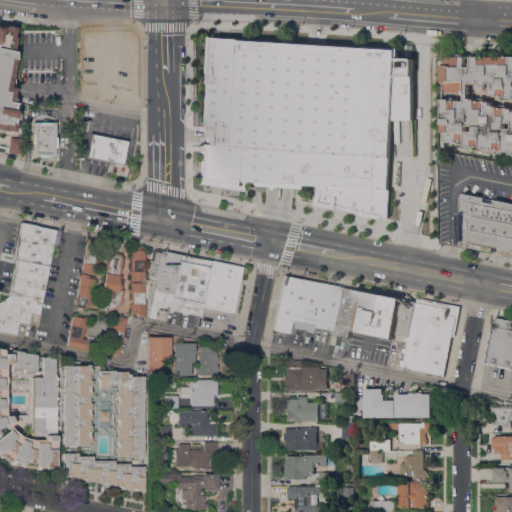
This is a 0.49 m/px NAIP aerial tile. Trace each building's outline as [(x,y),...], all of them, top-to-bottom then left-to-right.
[(0,25),(5,26),(5,25),(15,26),(15,45),(13,45),(12,50),(14,50),(14,58),(12,65),(10,65),(9,71),(11,71),(11,74),(8,73),(7,79),(9,79),(8,86),(14,87),(12,95),(10,95),(9,101),(13,102),(14,100),(18,100),(18,111),(19,111),(19,121),(13,120),(13,121),(14,122),(13,131),(6,129),(5,130),(0,129),(0,25)] [(379,217),(378,218),(358,214),(358,213),(336,208),(316,204),(317,200),(320,186),(304,185),(304,188),(257,185),(257,183),(246,182),(245,191),(197,182),(200,160),(196,159),(197,145),(199,145),(199,143),(204,144),(209,60),(210,36),(212,36),(212,37),(221,38),(242,39),(242,40),(364,48),(364,46),(399,48),(398,58),(413,59),(413,119),(392,120),(391,145),(388,189),(391,190),(389,219),(379,217)] [(122,60),(108,60),(109,47),(122,47),(122,60)] [(511,157),(500,155),(495,155),(481,152),(473,152),(473,150),(441,145),(442,57),(503,58),(511,58),(511,157)] [(32,121),(56,121),(56,156),(32,156),(32,121)] [(85,158),(90,132),(128,140),(123,166),(85,158)] [(19,137),(6,137),(5,152),(18,153),(19,137)] [(511,255),(460,246),(461,197),(463,193),(484,198),(494,200),(511,203),(511,255)] [(14,258),(11,257),(19,222),(53,229),(35,321),(31,320),(32,313),(28,312),(26,323),(17,322),(14,334),(0,330),(0,299),(7,295),(14,258)] [(87,238),(95,240),(94,243),(100,244),(96,265),(97,265),(95,274),(81,272),(87,238)] [(145,281),(130,281),(130,274),(128,274),(128,256),(130,256),(130,248),(143,248),(143,249),(145,249),(145,281)] [(148,276),(149,272),(148,271),(149,266),(147,266),(148,259),(150,260),(151,253),(152,251),(153,250),(155,249),(157,249),(162,250),(180,254),(210,260),(199,315),(187,313),(187,315),(181,314),(181,312),(173,310),(172,312),(169,311),(168,311),(169,309),(157,306),(154,318),(148,317),(151,302),(147,301),(147,279),(156,280),(156,278),(148,276)] [(119,282),(122,283),(121,289),(124,289),(121,305),(106,312),(96,310),(108,255),(112,252),(121,254),(124,258),(119,282)] [(211,260),(242,266),(233,313),(201,306),(211,260)] [(80,277),(78,277),(78,274),(80,275),(81,273),(95,276),(91,294),(93,295),(92,297),(91,297),(90,302),(89,302),(87,309),(74,306),(80,277)] [(346,337),(331,334),(332,330),(313,326),(313,325),(297,322),(295,334),(274,330),(284,276),(356,291),(348,329),(346,337)] [(145,313),(146,313),(146,316),(144,316),(136,315),(136,314),(130,314),(130,307),(128,307),(128,304),(131,304),(131,298),(129,298),(129,289),(130,289),(130,282),(145,282),(145,313)] [(400,299),(393,338),(348,329),(356,291),(400,299)] [(396,340),(400,316),(399,316),(401,304),(404,305),(404,302),(412,303),(412,302),(415,302),(408,343),(396,340)] [(415,302),(448,309),(449,304),(460,307),(454,337),(452,337),(444,377),(403,368),(408,343),(415,302)] [(119,355),(105,353),(110,332),(107,331),(109,325),(110,326),(113,314),(126,317),(119,355)] [(93,336),(92,341),(94,341),(93,348),(89,347),(89,349),(87,349),(87,350),(66,345),(72,316),(86,318),(83,334),(93,336)] [(511,368),(485,363),(493,322),(496,319),(511,321),(511,368)] [(147,336),(170,336),(169,376),(163,376),(163,370),(146,370),(147,336)] [(174,343),(192,343),(192,360),(189,360),(189,374),(174,374),(174,343)] [(195,375),(195,367),(198,367),(198,347),(214,346),(214,356),(216,356),(216,365),(218,365),(218,370),(216,370),(216,374),(195,375)] [(44,439),(44,435),(30,435),(30,377),(41,377),(41,357),(54,357),(54,374),(55,374),(55,469),(40,469),(23,467),(11,464),(0,457),(0,349),(3,350),(3,354),(10,354),(10,350),(36,355),(36,374),(23,374),(23,371),(10,371),(10,364),(5,364),(5,416),(10,414),(14,424),(9,426),(16,432),(21,435),(27,438),(32,439),(36,439),(44,439)] [(63,366),(69,365),(69,361),(78,361),(78,365),(86,365),(86,364),(89,364),(89,368),(91,368),(91,374),(89,374),(89,380),(91,380),(91,386),(88,386),(88,391),(91,391),(91,396),(89,396),(89,403),(91,403),(91,408),(89,408),(89,414),(91,413),(91,419),(89,419),(89,425),(91,425),(91,431),(89,431),(89,436),(91,436),(91,442),(89,442),(89,445),(63,445),(63,366)] [(286,389),(286,368),(284,368),(284,361),(300,361),(300,366),(318,366),(318,369),(327,369),(327,389),(286,389)] [(143,444),(146,444),(146,456),(116,456),(116,452),(114,452),(114,446),(117,446),(117,442),(115,442),(115,436),(117,436),(117,430),(114,430),(114,424),(116,424),(116,419),(115,419),(115,413),(117,413),(117,407),(114,407),(114,401),(117,401),(117,396),(115,396),(115,391),(117,391),(117,384),(107,384),(107,388),(98,388),(98,370),(114,370),(114,371),(127,371),(127,374),(129,374),(129,376),(143,376),(143,444)] [(354,386),(340,386),(340,376),(341,376),(341,373),(354,373),(354,386)] [(190,394),(179,394),(179,386),(191,387),(191,379),(217,380),(217,389),(212,389),(212,399),(207,399),(207,404),(204,404),(204,405),(190,405),(190,394)] [(365,418),(364,389),(383,389),(383,394),(385,394),(385,400),(395,400),(395,417),(365,418)] [(335,392),(346,392),(346,404),(335,404),(335,392)] [(396,418),(396,394),(410,394),(410,393),(423,393),(423,394),(431,394),(431,417),(396,418)] [(163,408),(163,395),(177,395),(178,408),(163,408)] [(285,421),(286,398),(296,399),(296,396),(305,396),(305,402),(318,401),(319,421),(285,421)] [(99,410),(99,401),(108,401),(108,410),(108,420),(98,420),(98,410),(99,410)] [(511,406),(511,420),(511,428),(502,428),(502,425),(496,425),(496,424),(493,424),(493,414),(491,414),(491,406),(511,406)] [(209,410),(209,424),(216,424),(216,436),(185,436),(185,426),(178,426),(178,410),(209,410)] [(406,445),(406,440),(399,440),(399,432),(409,432),(409,424),(426,424),(426,423),(429,423),(429,433),(426,433),(426,439),(427,439),(427,445),(406,445)] [(171,426),(171,440),(157,440),(157,426),(171,426)] [(284,450),(284,440),(282,440),(282,436),(284,436),(284,428),(317,428),(317,450),(284,450)] [(511,455),(490,456),(490,451),(485,451),(484,443),(491,443),(490,435),(495,435),(495,434),(498,434),(498,436),(511,436),(511,455)] [(380,441),(380,439),(390,439),(390,450),(370,451),(370,441),(380,441)] [(168,449),(175,449),(175,448),(178,448),(178,444),(189,444),(188,449),(191,449),(191,446),(203,446),(203,441),(217,441),(217,453),(212,453),(212,458),(210,458),(210,468),(193,467),(193,466),(175,466),(175,461),(168,461),(168,449)] [(383,463),(370,463),(371,451),(383,451),(383,463)] [(424,470),(426,470),(426,471),(427,472),(428,474),(428,476),(427,477),(426,478),(426,479),(414,479),(414,477),(400,477),(400,463),(405,463),(405,461),(404,461),(404,457),(405,457),(405,456),(413,456),(413,451),(424,451),(424,470)] [(114,460),(114,463),(129,463),(129,466),(144,466),(143,491),(135,490),(133,490),(133,488),(128,488),(128,487),(120,487),(118,487),(118,485),(113,485),(106,484),(106,483),(103,483),(103,482),(99,482),(99,481),(92,481),(92,480),(84,480),(84,479),(82,479),(82,478),(77,478),(77,477),(70,477),(70,476),(67,476),(67,475),(62,475),(62,453),(77,453),(77,456),(93,456),(93,460),(114,460)] [(285,480),(285,464),(285,456),(304,456),(304,455),(327,455),(327,456),(334,456),(334,466),(327,466),(327,467),(314,467),(314,475),(312,475),(312,476),(305,476),(305,480),(285,480)] [(494,468),(511,467),(511,491),(511,492),(511,481),(508,481),(508,482),(494,482),(494,468)] [(339,472),(339,483),(319,484),(319,472),(339,472)] [(185,498),(181,498),(181,489),(187,490),(187,489),(176,488),(177,484),(157,485),(157,473),(180,473),(180,477),(191,477),(191,475),(203,475),(203,474),(218,474),(218,489),(201,490),(201,495),(204,495),(204,504),(205,504),(205,506),(203,508),(197,509),(197,508),(196,508),(190,508),(188,508),(184,504),(185,498)] [(410,508),(410,509),(403,509),(402,507),(399,507),(399,485),(401,485),(401,483),(428,483),(428,494),(427,494),(427,502),(429,502),(429,507),(410,508)] [(316,486),(316,485),(321,485),(321,492),(317,492),(317,503),(320,503),(320,511),(295,511),(295,499),(288,499),(288,487),(316,486)] [(511,511),(496,511),(496,497),(511,497),(511,511)] [(394,501),(394,511),(372,511),(372,501),(394,501)]
